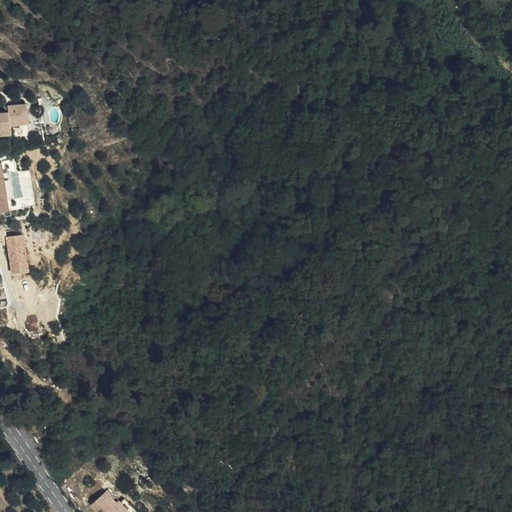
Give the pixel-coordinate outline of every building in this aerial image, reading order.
[(0,133),(13,132),(12,124),(31,122),(29,101),(9,103),(10,110),(0,111),(0,133)] [(26,160),(23,136),(5,138),(5,144),(0,144),(0,169),(10,168),(9,162),(26,160)] [(0,194),(0,206),(16,205),(15,193),(0,194)] [(0,231),(18,230),(16,211),(0,212),(0,231)] [(18,230),(0,231),(0,243),(19,242),(18,230)] [(123,511),(117,504),(116,503),(113,505),(103,494),(89,506),(93,511),(123,511)] [(134,511),(124,499),(117,504),(123,511),(134,511)]
